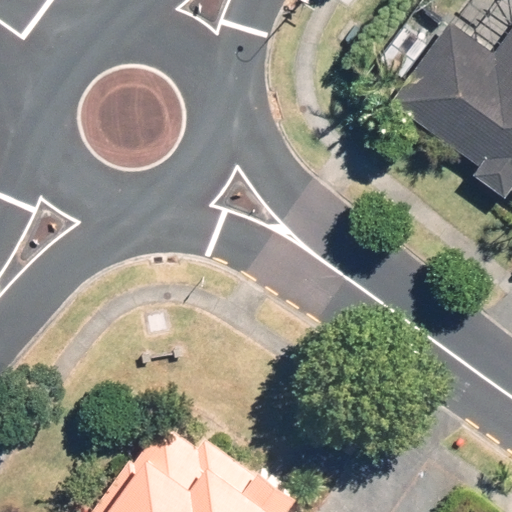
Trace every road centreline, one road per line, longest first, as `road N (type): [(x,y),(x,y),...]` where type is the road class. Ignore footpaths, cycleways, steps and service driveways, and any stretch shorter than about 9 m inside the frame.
road 1 (residential): [(293,233),(511,392)]
road 2 (residential): [(124,211),(0,291)]
road 3 (residential): [(293,233),(154,207)]
road 4 (residential): [(124,211),(67,193),(39,166),(23,131)]
road 5 (residential): [(231,114),(293,233)]
road 6 (residential): [(231,114),(204,176),(154,207)]
road 7 (residential): [(138,1),(192,23),(228,80)]
